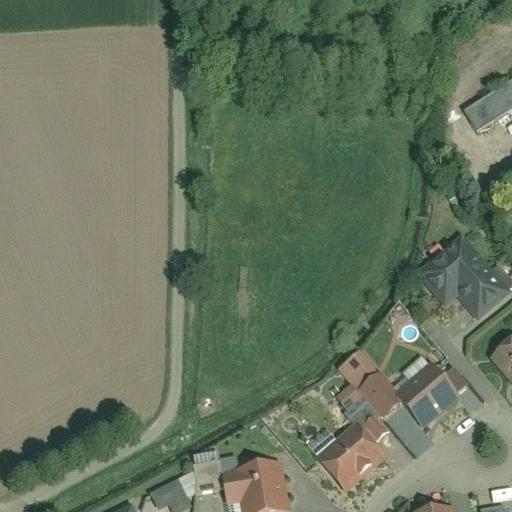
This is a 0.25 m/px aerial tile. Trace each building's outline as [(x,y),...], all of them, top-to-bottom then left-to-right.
[(511,83),(450,120),(464,144),(511,114),(511,83)] [(503,304),(462,253),(418,288),(438,313),(448,304),(469,331),(503,304)] [(511,333),(489,352),(511,380),(511,333)] [(317,449),(343,483),(384,452),(373,437),(389,425),(379,412),(403,394),(425,423),(459,397),(427,354),(389,383),(374,364),(333,395),(353,422),(317,449)] [(240,511),(247,511),(287,504),(277,455),(218,468),(216,458),(192,463),(200,502),(236,494),(240,511)]
